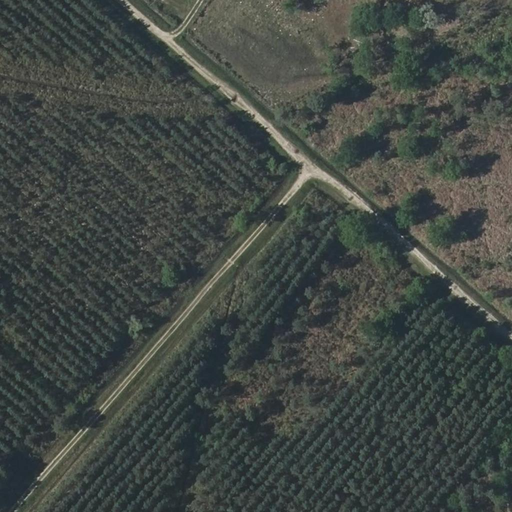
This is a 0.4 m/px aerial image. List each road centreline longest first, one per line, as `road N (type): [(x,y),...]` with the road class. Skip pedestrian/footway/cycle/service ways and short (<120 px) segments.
road 1 (track): [(117,0),(511,340)]
road 2 (track): [(23,511),(312,168)]
